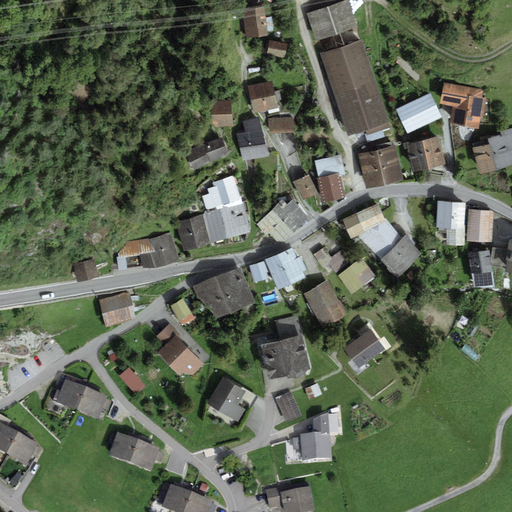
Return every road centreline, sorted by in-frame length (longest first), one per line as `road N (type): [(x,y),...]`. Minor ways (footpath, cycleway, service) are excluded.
road 1 (tertiary): [(511,215),(451,191),(380,191),(343,205),(295,239),(213,263)]
road 2 (residential): [(233,511),(219,482),(123,403),(86,350)]
road 3 (tertiary): [(213,263),(0,300)]
road 4 (residential): [(86,350),(213,263)]
road 5 (track): [(380,0),(434,47),(465,60),(511,48)]
road 6 (residential): [(511,411),(489,472),(414,511)]
